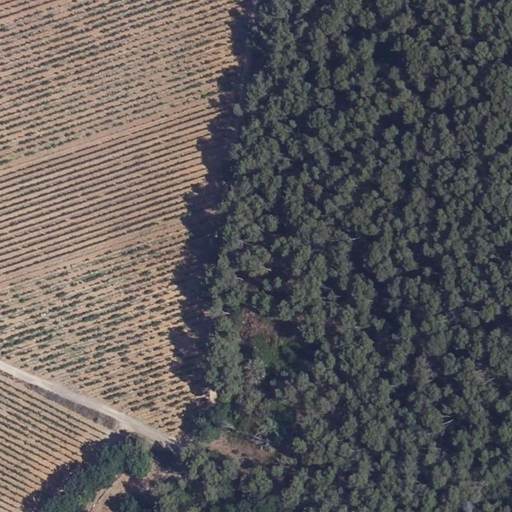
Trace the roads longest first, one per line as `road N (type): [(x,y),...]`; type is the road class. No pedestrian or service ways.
road 1 (track): [(0,362),(202,455),(258,0)]
road 2 (track): [(229,208),(0,279)]
road 3 (track): [(42,511),(137,423)]
